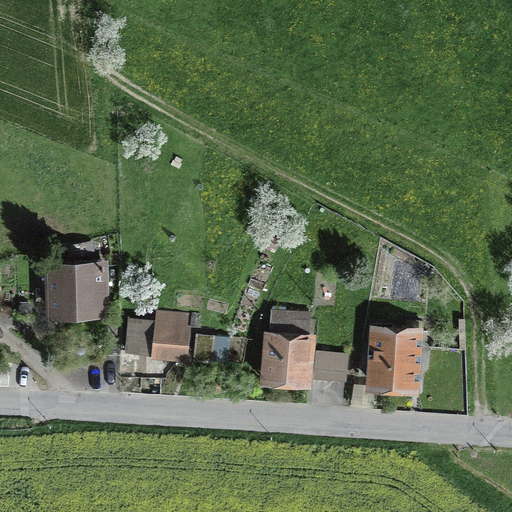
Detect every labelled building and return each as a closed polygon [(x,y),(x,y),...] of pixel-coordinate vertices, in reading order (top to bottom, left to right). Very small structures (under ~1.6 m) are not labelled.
[(90,241),(70,243),(71,254),(91,252),(90,241)] [(100,265),(51,265),(52,310),(101,310),(100,265)] [(271,334),(265,333),(261,377),(305,381),(311,313),(273,310),(271,334)] [(422,320),(408,319),(407,329),(421,330),(422,320)] [(188,332),(157,327),(154,352),(185,357),(188,332)] [(415,331),(377,328),(376,344),(370,344),(368,365),(374,365),(374,385),(412,387),(415,331)] [(202,333),(203,358),(228,356),(227,332),(202,333)] [(129,364),(139,365),(142,334),(131,333),(129,364)] [(347,355),(317,352),(315,375),(345,378),(347,355)]
